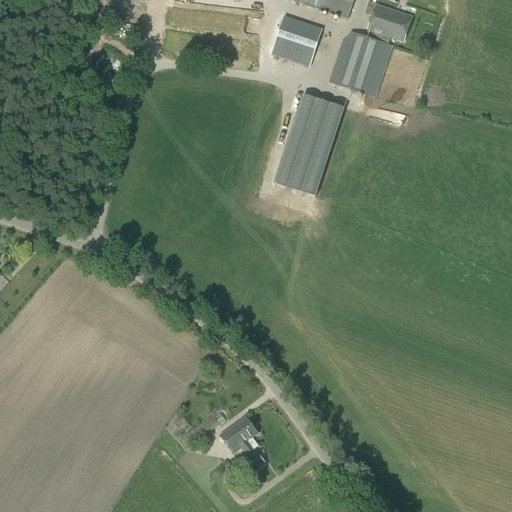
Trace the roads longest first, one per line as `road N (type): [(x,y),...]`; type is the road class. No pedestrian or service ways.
road 1 (unclassified): [(357,511),(268,385),(210,326),(120,267),(0,223)]
road 2 (unknown): [(89,256),(134,66)]
